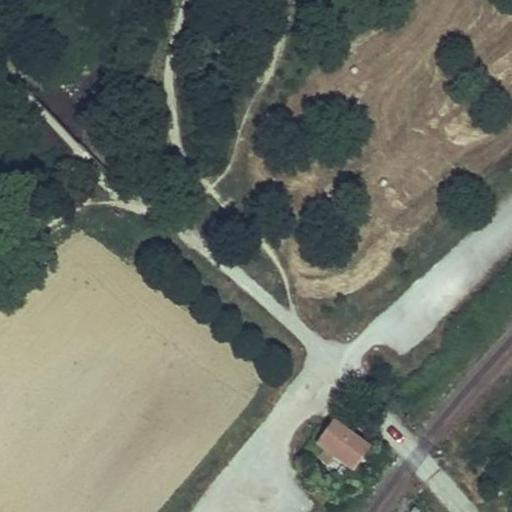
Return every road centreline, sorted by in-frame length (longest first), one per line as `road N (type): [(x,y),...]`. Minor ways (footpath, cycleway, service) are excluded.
road 1 (unclassified): [(466,511),(294,323)]
road 2 (track): [(511,204),(333,366)]
road 3 (track): [(183,230),(134,202),(4,75)]
road 4 (track): [(294,323),(183,230)]
